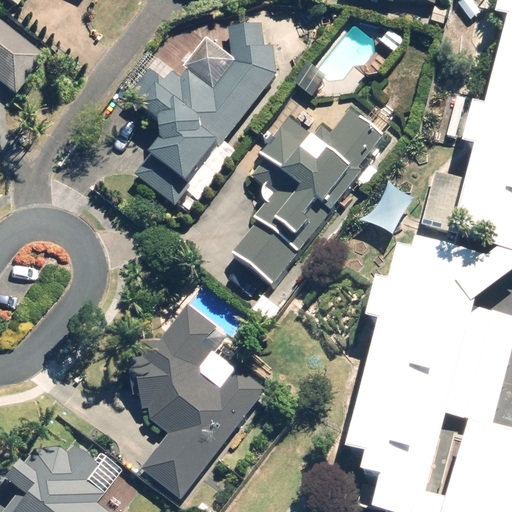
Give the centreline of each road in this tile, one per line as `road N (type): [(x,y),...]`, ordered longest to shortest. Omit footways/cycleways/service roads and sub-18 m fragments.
road 1 (residential): [(0,253),(18,234),(55,229),(84,246),(93,277),(56,335),(0,369)]
road 2 (unknown): [(36,228),(145,21)]
